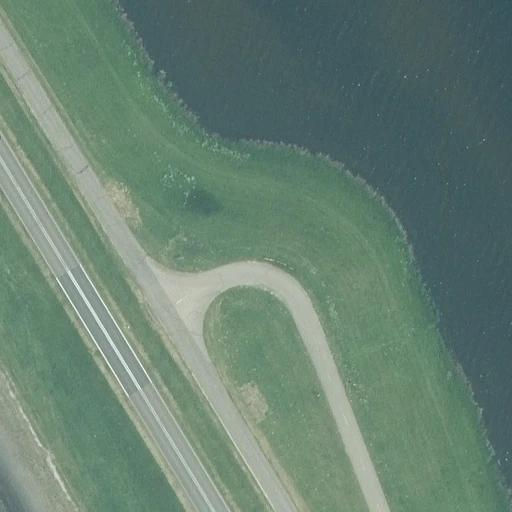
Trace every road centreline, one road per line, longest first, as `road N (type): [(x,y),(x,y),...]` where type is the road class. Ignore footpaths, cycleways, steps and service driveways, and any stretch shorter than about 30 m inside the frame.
road 1 (unclassified): [(285,511),(0,38)]
road 2 (primary): [(213,511),(0,159)]
